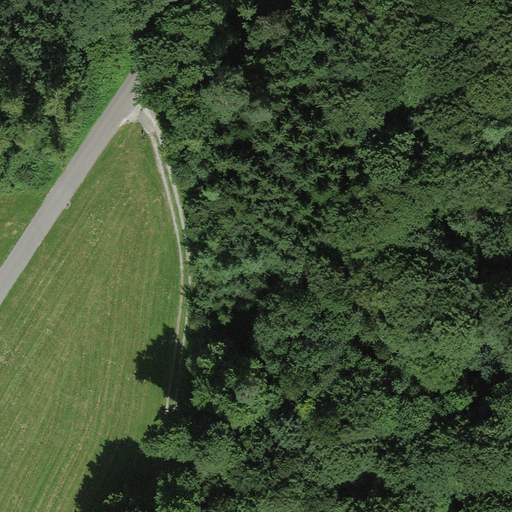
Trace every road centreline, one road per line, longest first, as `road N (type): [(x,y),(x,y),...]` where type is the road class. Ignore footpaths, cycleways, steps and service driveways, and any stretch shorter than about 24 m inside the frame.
road 1 (track): [(135,92),(172,183),(186,297),(165,459),(167,511)]
road 2 (residential): [(0,289),(203,0)]
